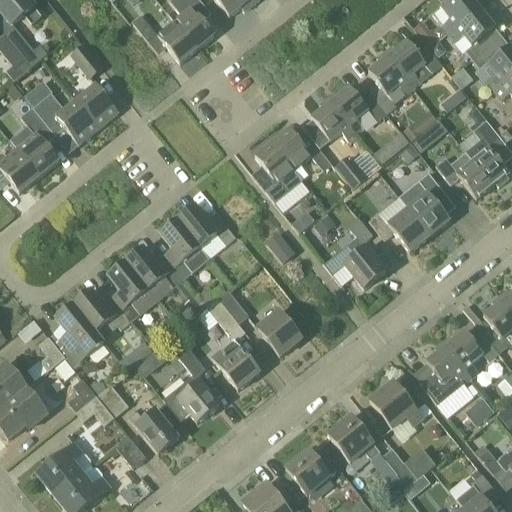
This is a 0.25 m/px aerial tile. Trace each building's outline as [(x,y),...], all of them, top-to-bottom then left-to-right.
[(24,0),(0,0),(0,14),(0,15),(11,29),(13,28),(24,19),(31,29),(41,21),(24,0)] [(183,21),(174,27),(196,54),(213,41),(194,17),(203,9),(196,0),(174,0),(170,4),(183,21)] [(209,0),(219,12),(227,22),(239,13),(243,17),(251,10),(242,0),(209,0)] [(242,0),(251,10),(258,5),(255,1),(255,0),(242,0)] [(433,18),(442,30),(441,31),(447,38),(483,10),(477,2),(472,6),(467,0),(455,0),(440,12),(433,18)] [(483,10),(447,38),(453,46),(462,39),(472,51),(466,55),(474,64),(494,48),(487,39),(494,33),(485,21),(489,17),(483,10)] [(137,32),(142,38),(151,31),(141,19),(133,26),(137,32)] [(422,25),(414,32),(429,51),(440,42),(433,32),(430,34),(422,25)] [(196,54),(174,27),(157,41),(179,68),(196,54)] [(2,37),(22,62),(23,63),(25,65),(30,72),(47,58),(42,51),(40,48),(34,53),(13,28),(11,29),(2,37)] [(2,37),(0,38),(0,54),(12,70),(7,75),(9,78),(15,85),(19,82),(30,72),(25,65),(23,63),(22,62),(2,37)] [(391,52),(383,58),(412,93),(442,70),(420,42),(410,51),(406,46),(395,56),(391,52)] [(84,48),(70,59),(90,84),(104,74),(84,48)] [(494,48),(474,64),(480,73),(477,75),(487,88),(493,96),(511,81),(511,54),(510,51),(502,57),(494,48)] [(405,99),(412,93),(383,58),(376,64),(379,68),(367,78),(375,88),(366,95),(385,119),(394,112),(392,109),(405,99)] [(464,71),(451,78),(458,92),(471,85),(464,71)] [(511,81),(493,96),(499,103),(508,96),(511,101),(511,81)] [(95,90),(76,106),(98,134),(118,118),(95,90)] [(376,127),(385,119),(366,95),(357,103),(349,93),(336,103),(333,98),(326,104),(355,139),(374,124),(376,127)] [(465,101),(460,94),(451,101),(457,108),(465,101)] [(52,98),(33,113),(55,140),(64,133),(78,150),(98,134),(76,106),(65,114),(52,98)] [(322,114),(310,124),(312,126),(317,132),(328,146),(341,136),(348,145),(355,139),(326,104),(319,110),(322,114)] [(464,157),(464,158),(470,166),(490,191),(495,187),(498,191),(509,182),(506,179),(508,178),(490,156),(503,145),(499,141),(476,111),(468,117),(476,127),(470,132),(480,145),(464,157)] [(17,153),(16,153),(39,182),(60,165),(46,148),(55,140),(33,113),(32,112),(20,121),(28,131),(10,145),(17,153)] [(401,137),(409,147),(414,144),(420,138),(412,128),(401,137)] [(511,140),(507,134),(499,141),(503,145),(505,148),(511,143),(511,140)] [(293,175),(310,162),(310,161),(289,135),(272,149),(293,175)] [(399,154),(408,147),(401,137),(400,137),(391,145),(399,154)] [(420,138),(414,144),(422,154),(431,147),(422,137),(420,138)] [(302,186),(293,175),(272,149),(254,163),(275,189),(266,197),(274,208),(302,186)] [(417,160),(410,151),(398,160),(406,169),(417,160)] [(0,157),(0,174),(19,198),(39,182),(16,153),(7,161),(5,158),(0,157)] [(310,161),(310,162),(321,175),(330,168),(319,154),(310,161)] [(490,191),(470,166),(464,158),(450,169),(445,163),(435,170),(449,188),(456,182),(474,204),(490,191)] [(348,161),(334,172),(352,194),(366,183),(348,161)] [(406,213),(429,241),(449,225),(433,206),(444,198),(428,178),(398,203),(406,213)] [(195,211),(178,224),(201,253),(217,240),(225,251),(235,243),(219,223),(210,231),(195,211)] [(392,238),(408,258),(429,241),(406,213),(387,229),(379,218),(368,227),(383,245),(392,238)] [(314,225),(307,216),(291,229),(298,238),(314,225)] [(329,219),(316,230),(323,239),(337,228),(329,219)] [(347,230),(358,242),(362,248),(372,240),(357,222),(347,230)] [(201,253),(178,224),(161,238),(177,258),(168,266),(183,285),(209,264),(201,253)] [(282,268),(293,259),(277,239),(266,248),(282,268)] [(361,249),(362,248),(358,242),(347,251),(355,261),(344,270),(363,294),(384,277),(365,253),(361,249)] [(125,267),(148,296),(156,306),(183,285),(168,266),(158,273),(142,253),(139,256),(136,253),(124,263),(126,266),(125,267)] [(131,327),(156,306),(148,296),(125,267),(109,280),(125,300),(115,308),(131,327)] [(90,295),(73,308),(96,337),(105,330),(112,338),(119,332),(121,335),(131,327),(115,308),(106,316),(90,295)] [(249,320),(228,295),(217,303),(238,329),(249,320)] [(511,297),(509,299),(506,296),(499,302),(511,317),(511,297)] [(195,300),(185,308),(195,320),(204,313),(195,300)] [(511,317),(499,302),(491,308),(495,312),(483,321),(486,325),(502,344),(511,336),(511,317)] [(227,338),(238,329),(217,303),(207,312),(227,338)] [(104,349),(96,337),(73,308),(72,309),(69,306),(57,316),(60,319),(56,322),(73,343),(64,350),(55,340),(50,344),(66,362),(65,363),(73,373),(104,349)] [(280,362),(302,344),(279,316),(257,334),(280,362)] [(154,332),(143,340),(153,353),(164,344),(154,332)] [(442,348),(471,384),(478,378),(471,369),(483,359),(468,339),(465,336),(452,346),(449,342),(442,348)] [(176,337),(167,345),(180,360),(188,352),(176,337)] [(66,362),(50,344),(41,352),(48,360),(28,377),(36,386),(65,363),(66,362)] [(234,346),(212,363),(238,396),(260,378),(234,346)] [(426,367),(433,376),(421,385),(437,408),(461,388),(463,390),(471,384),(442,348),(434,354),(437,358),(426,367)] [(193,380),(195,383),(206,374),(190,354),(179,363),(193,380)] [(65,364),(55,372),(65,385),(75,377),(65,364)] [(0,416),(26,395),(6,370),(0,374),(0,416)] [(511,379),(499,390),(511,405),(511,404),(511,379)] [(190,420),(197,429),(218,412),(195,383),(193,380),(163,404),(182,427),(190,420)] [(68,408),(77,418),(97,401),(83,383),(73,391),(79,399),(68,408)] [(412,432),(422,424),(393,388),(369,407),(391,435),(405,424),(412,432)] [(97,401),(114,422),(129,411),(111,389),(97,401)] [(26,395),(0,416),(0,434),(9,445),(30,428),(33,432),(47,420),(26,395)] [(97,401),(77,418),(84,427),(95,418),(105,430),(114,423),(114,422),(97,401)] [(494,417),(482,402),(465,417),(476,431),(494,417)] [(158,460),(178,445),(156,415),(143,425),(137,417),(130,423),(158,460)] [(370,466),(379,458),(350,422),(327,441),(349,469),(363,458),(370,466)] [(114,429),(99,443),(110,454),(124,440),(114,429)] [(133,473),(133,472),(146,462),(130,441),(116,453),(110,457),(114,462),(120,457),(133,473)] [(36,480),(55,503),(92,472),(91,470),(91,465),(86,459),(82,460),(74,450),(36,480)] [(309,452),(283,472),(307,502),(332,481),(309,452)] [(391,454),(382,461),(399,481),(398,487),(404,494),(412,488),(417,483),(404,467),(392,453),(391,454)] [(422,453),(404,467),(417,483),(435,469),(422,453)] [(488,455),(479,462),(493,481),(494,481),(502,475),(506,479),(510,475),(511,477),(511,453),(497,465),(488,455)] [(92,472),(55,503),(61,511),(87,511),(109,494),(102,485),(103,480),(99,475),(94,473),(92,472)] [(473,490),(455,504),(461,511),(491,511),(490,511),(490,510),(481,500),(477,495),(488,486),(482,479),(470,488),(473,490)] [(418,496),(412,488),(404,494),(411,502),(418,496)] [(283,511),(266,490),(242,509),(244,511),(283,511)] [(360,503),(349,511),(367,511),(368,511),(360,503)]
